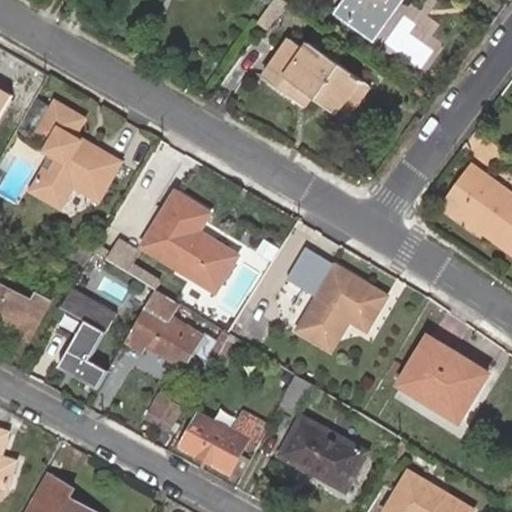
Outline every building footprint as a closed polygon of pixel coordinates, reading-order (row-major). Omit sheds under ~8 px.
[(369,35),(392,4),(388,1),(386,0),(347,0),(338,12),(369,35)] [(402,0),(386,0),(388,1),(392,4),(369,35),(374,39),(402,0)] [(337,114),(361,81),(310,45),(306,50),(293,40),(264,79),(293,99),(301,88),(314,97),(337,114)] [(371,88),(361,81),(337,114),(346,121),(371,88)] [(0,118),(13,96),(0,88),(0,118)] [(301,88),(293,99),(306,108),(314,97),(301,88)] [(86,148),(88,144),(74,136),(84,119),(56,101),(36,135),(50,144),(45,151),(57,159),(49,171),(46,169),(32,192),(60,209),(74,187),(98,202),(121,163),(100,151),(97,155),(86,148)] [(100,151),(88,144),(86,148),(97,155),(100,151)] [(510,205),(511,202),(511,193),(475,166),(469,174),(510,205)] [(464,208),(460,213),(511,251),(511,202),(510,205),(469,174),(451,198),(464,208)] [(199,232),(211,213),(177,193),(143,248),(215,292),(238,256),(199,232)] [(447,204),(460,213),(464,208),(451,198),(447,204)] [(85,267),(94,252),(58,230),(49,245),(85,267)] [(366,331),(387,297),(306,248),(287,279),(318,298),(298,331),(331,351),(350,321),(366,331)] [(0,325),(27,341),(49,303),(36,295),(32,302),(0,284),(0,325)] [(118,313),(73,288),(62,308),(86,321),(60,367),(101,390),(112,371),(92,360),(118,313)] [(231,335),(229,333),(222,329),(211,348),(200,341),(203,337),(173,318),(181,304),(158,290),(132,336),(148,345),(169,358),(171,353),(187,363),(196,349),(217,361),(218,360),(226,344),(231,335)] [(132,336),(128,342),(144,352),(148,345),(132,336)] [(459,422),(489,374),(428,337),(399,386),(459,422)] [(236,350),(226,344),(218,360),(228,365),(236,350)] [(185,368),(187,363),(171,353),(169,358),(185,368)] [(392,379),(401,365),(394,361),(386,375),(392,379)] [(326,392),(298,375),(282,404),(296,413),(305,397),(318,404),(326,392)] [(163,389),(159,395),(182,408),(173,423),(150,411),(147,417),(174,432),(189,404),(163,389)] [(182,408),(159,395),(150,411),(173,423),(182,408)] [(247,444),(257,450),(270,426),(245,413),(233,433),(201,416),(182,448),(230,474),(247,444)] [(346,492),(368,452),(304,416),(281,456),(346,492)] [(0,485),(8,488),(16,462),(1,458),(8,433),(0,430),(0,485)] [(398,440),(387,462),(394,466),(406,444),(398,440)] [(472,511),(473,511),(410,472),(386,511),(472,511)] [(85,511),(87,510),(71,501),(75,492),(50,479),(31,511),(85,511)]
